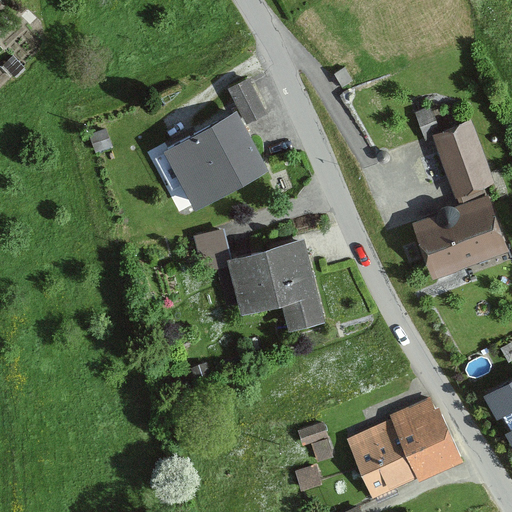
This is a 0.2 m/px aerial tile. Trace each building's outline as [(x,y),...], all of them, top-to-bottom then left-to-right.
[(231,89),(248,124),(265,116),(249,80),(231,89)] [(162,153),(195,212),(269,172),(236,113),(162,153)] [(472,122),(434,135),(457,199),(495,186),(472,122)] [(415,223),(436,279),(510,251),(489,195),(415,223)] [(307,238),(230,262),(247,316),(282,305),(291,333),(333,321),(307,238)] [(511,380),(487,396),(511,437),(511,380)] [(349,441),(374,496),(417,476),(420,481),(464,460),(435,397),(390,417),(392,421),(349,441)] [(302,449),(313,445),(319,463),(332,458),(322,426),(297,434),(302,449)] [(296,475),(301,491),(320,485),(315,469),(296,475)]
